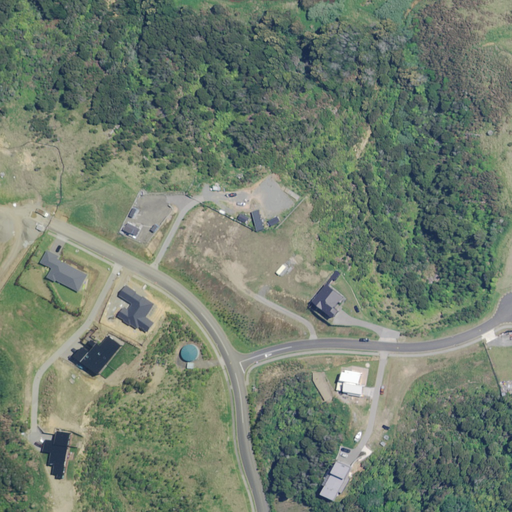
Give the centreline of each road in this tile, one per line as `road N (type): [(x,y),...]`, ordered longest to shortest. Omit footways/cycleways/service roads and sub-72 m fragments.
road 1 (residential): [(233,364),(296,345),(445,343),(511,309)]
road 2 (residential): [(33,431),(37,376),(86,325),(121,258)]
road 3 (residential): [(233,364),(187,299),(121,258)]
road 4 (residential): [(263,511),(233,364)]
road 5 (unknown): [(372,346),(362,422),(327,482)]
